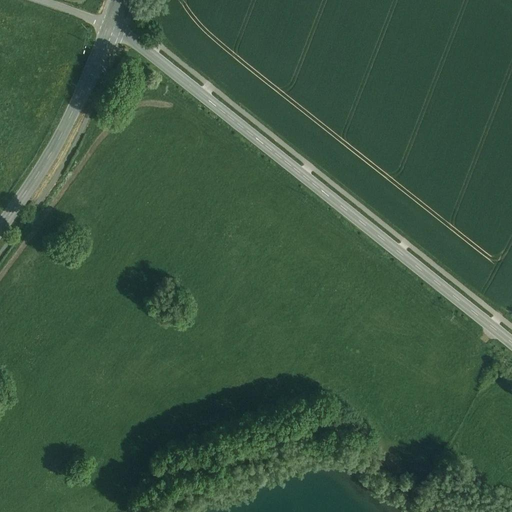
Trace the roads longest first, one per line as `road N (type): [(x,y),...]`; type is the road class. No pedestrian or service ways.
road 1 (tertiary): [(109,24),(511,341)]
road 2 (tertiary): [(0,229),(48,158),(109,24)]
